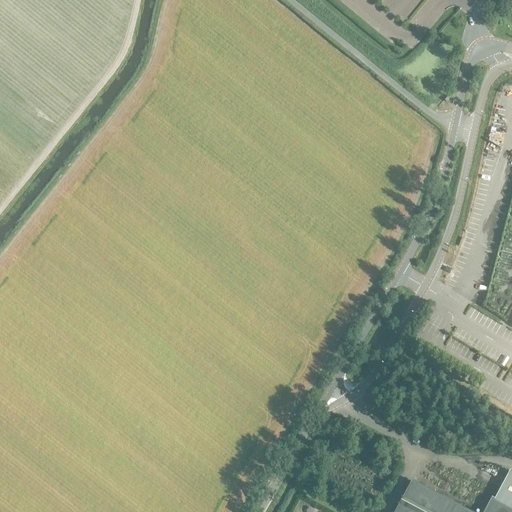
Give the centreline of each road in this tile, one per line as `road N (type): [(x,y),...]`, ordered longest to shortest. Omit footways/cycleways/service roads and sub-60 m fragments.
road 1 (residential): [(483,46),(467,60),(419,235),(314,415)]
road 2 (residential): [(314,415),(360,390),(423,286),(450,230),(486,82),(497,68)]
road 3 (track): [(0,210),(123,53),(134,0)]
